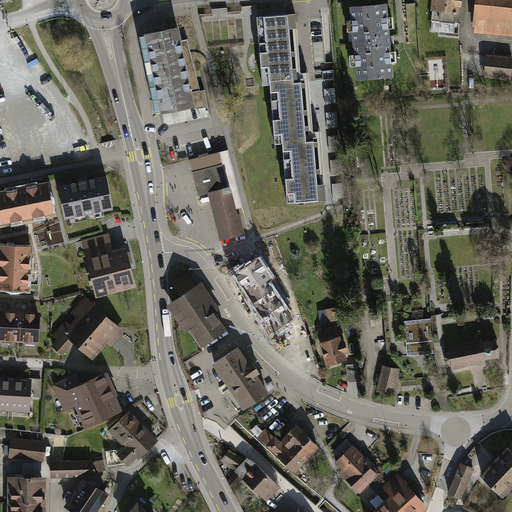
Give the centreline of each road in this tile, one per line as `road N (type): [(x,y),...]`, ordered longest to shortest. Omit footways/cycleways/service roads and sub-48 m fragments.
road 1 (residential): [(456,432),(303,391),(254,344),(190,256),(156,253)]
road 2 (secondary): [(105,22),(156,253)]
road 3 (track): [(101,160),(36,40),(25,0)]
road 4 (residential): [(170,373),(0,362)]
road 5 (secondary): [(170,373),(227,511)]
road 6 (secondary): [(156,253),(170,373)]
